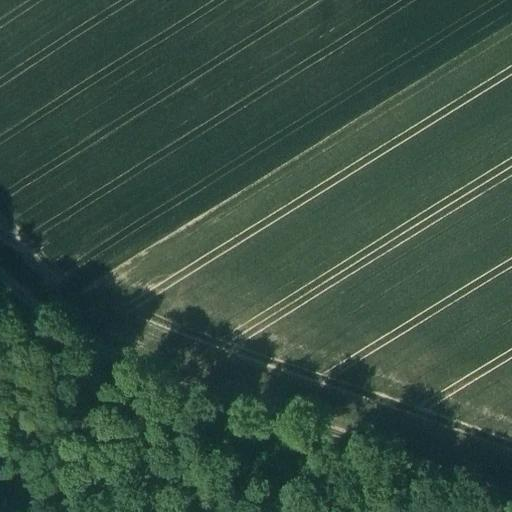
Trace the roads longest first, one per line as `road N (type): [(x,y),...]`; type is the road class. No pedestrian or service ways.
road 1 (track): [(511,492),(150,366)]
road 2 (track): [(150,366),(91,345),(0,274)]
